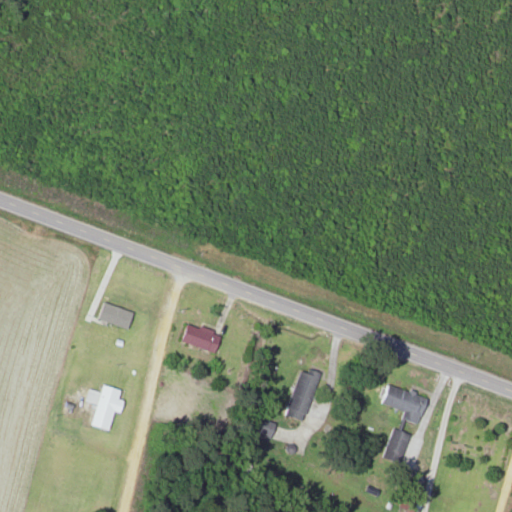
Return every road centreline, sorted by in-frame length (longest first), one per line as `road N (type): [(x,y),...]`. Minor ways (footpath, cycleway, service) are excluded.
road 1 (secondary): [(511,391),(0,200)]
road 2 (residential): [(175,266),(113,511)]
road 3 (residential): [(458,371),(421,511)]
